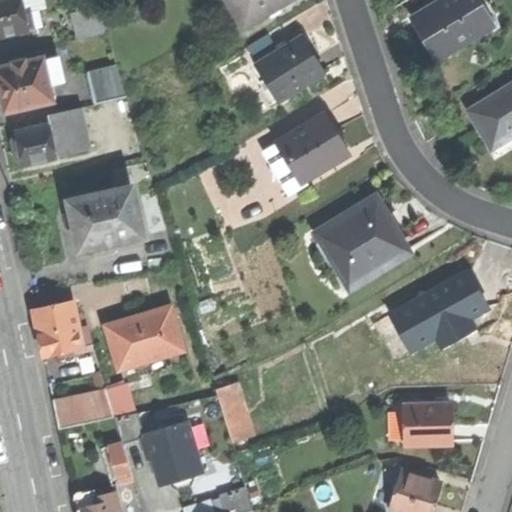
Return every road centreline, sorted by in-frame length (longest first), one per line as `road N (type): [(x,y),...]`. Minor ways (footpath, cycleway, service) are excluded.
road 1 (residential): [(350,0),(393,135),(437,188),(511,220)]
road 2 (secondary): [(37,511),(0,335)]
